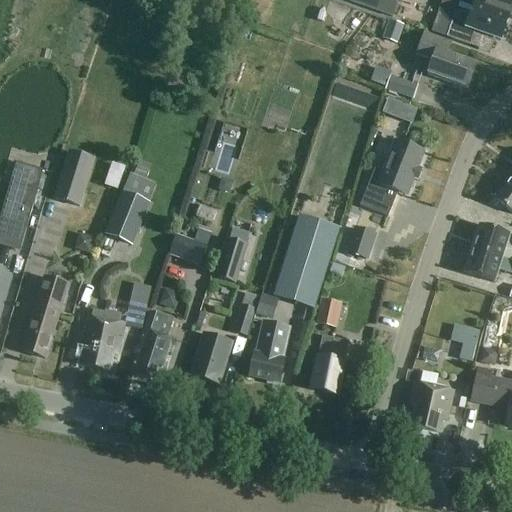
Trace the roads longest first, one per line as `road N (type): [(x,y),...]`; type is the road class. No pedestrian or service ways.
road 1 (residential): [(370,463),(462,165),(487,116),(511,99)]
road 2 (tertiary): [(370,463),(0,392)]
road 3 (tertiary): [(511,492),(370,463)]
